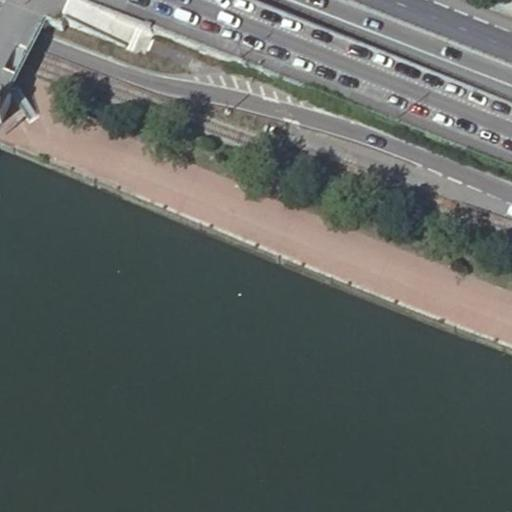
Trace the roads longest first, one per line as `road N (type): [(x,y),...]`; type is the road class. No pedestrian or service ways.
road 1 (primary): [(0,22),(155,80),(383,139),(511,191)]
road 2 (primary): [(184,0),(511,130)]
road 3 (primary): [(296,0),(511,85)]
